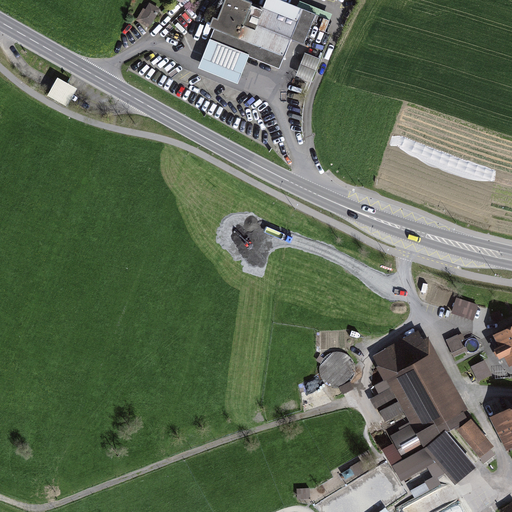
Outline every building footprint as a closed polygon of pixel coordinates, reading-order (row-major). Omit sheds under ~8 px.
[(149,25),(160,8),(148,0),(146,0),(136,17),(149,25)] [(226,0),(210,43),(252,60),(281,71),(293,40),(307,46),(318,16),(276,0),(268,0),(265,11),(236,0),(226,0)] [(252,60),(210,43),(199,72),(241,88),(252,60)] [(311,76),(319,56),(306,51),(298,70),(311,76)] [(457,294),(451,310),(473,318),(479,302),(457,294)] [(511,330),(495,339),(510,370),(511,369),(511,330)] [(447,336),(453,354),(466,350),(460,332),(447,336)] [(421,334),(377,363),(413,427),(391,441),(404,463),(396,467),(407,485),(428,472),(439,483),(447,476),(457,488),(479,468),(450,434),(471,412),(433,341),(426,344),(421,334)] [(486,357),(471,363),(478,379),(492,372),(486,357)] [(511,409),(492,420),(509,453),(511,451),(511,409)] [(473,422),(458,435),(482,462),(497,450),(473,422)] [(297,486),(298,497),(310,497),(310,486),(297,486)] [(511,511),(511,501),(501,509),(502,511),(511,511)]
